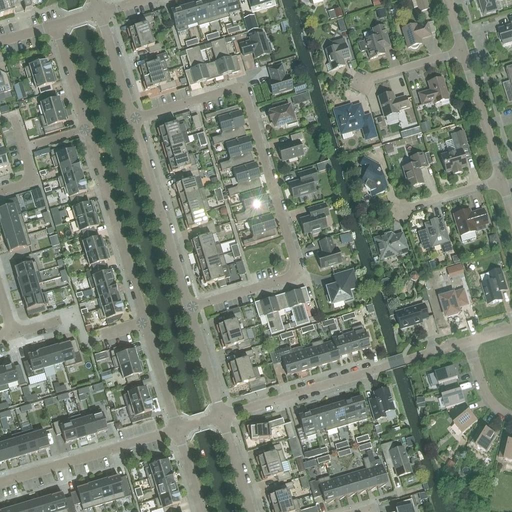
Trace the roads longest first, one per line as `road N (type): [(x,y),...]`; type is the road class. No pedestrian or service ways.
road 1 (residential): [(131,119),(230,89),(245,97),(295,264),(287,277),(188,307)]
road 2 (residential): [(86,129),(176,429)]
road 3 (residential): [(131,119),(188,307)]
road 4 (residential): [(0,482),(176,429)]
road 5 (residential): [(221,415),(389,365)]
road 6 (residential): [(462,51),(501,178)]
